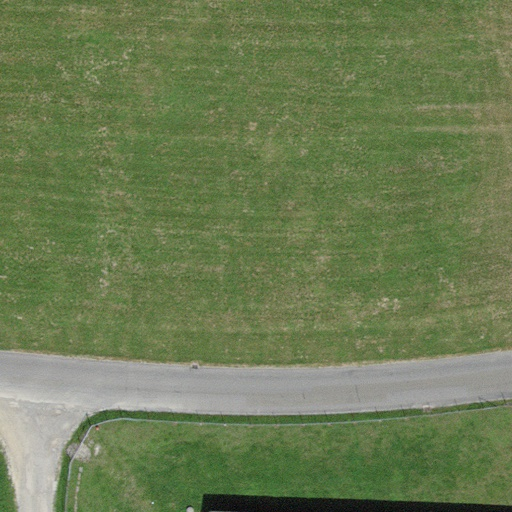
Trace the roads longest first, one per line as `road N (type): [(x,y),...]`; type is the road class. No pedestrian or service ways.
road 1 (unclassified): [(0,379),(345,394),(511,376)]
road 2 (track): [(43,511),(46,380)]
